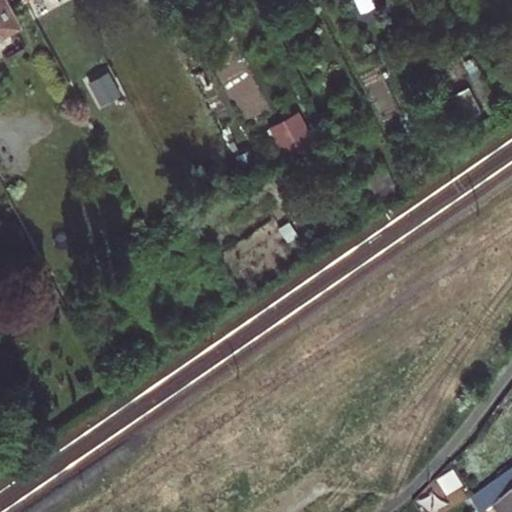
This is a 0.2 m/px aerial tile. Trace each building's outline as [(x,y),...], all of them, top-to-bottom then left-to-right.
[(0,0),(0,34),(21,23),(8,0),(0,0)] [(496,126),(506,120),(474,56),(463,61),(496,126)] [(99,104),(121,93),(109,70),(87,82),(99,104)] [(299,112),(272,126),(279,142),(306,128),(299,112)] [(475,138),(491,129),(486,119),(469,127),(475,138)] [(378,210),(400,194),(380,152),(356,164),(371,196),(378,210)] [(169,201),(182,194),(176,183),(163,190),(169,201)] [(378,210),(371,196),(356,203),(363,218),(378,210)] [(511,511),(511,496),(493,508),(495,511),(511,511)]
